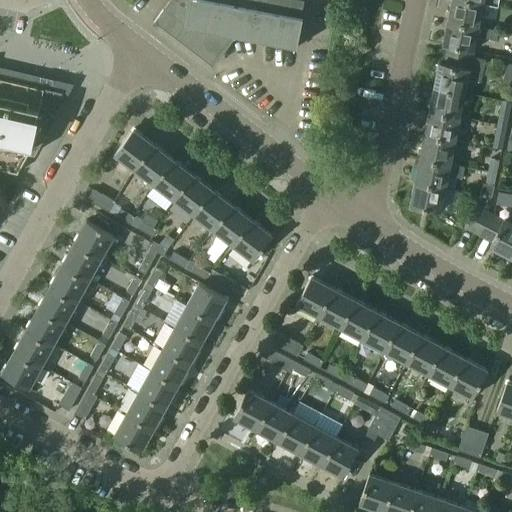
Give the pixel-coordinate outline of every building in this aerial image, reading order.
[(169,0),(154,21),(155,22),(157,19),(213,62),(224,47),(232,36),(295,48),(304,0),(169,0)] [(479,27),(483,3),(467,0),(452,0),(448,20),(479,27)] [(498,31),(479,27),(448,20),(443,45),(474,51),(477,36),(496,40),(498,31)] [(481,82),(485,59),(447,52),(445,64),(440,63),(435,87),(465,93),(468,79),(481,82)] [(0,168),(19,173),(30,152),(36,153),(46,135),(50,127),(45,125),(63,92),(0,77),(0,168)] [(460,116),(465,93),(435,87),(430,110),(460,116)] [(456,139),(460,116),(430,110),(425,133),(456,139)] [(506,126),(509,113),(500,111),(498,124),(506,126)] [(504,138),(506,126),(498,124),(495,136),(504,138)] [(133,168),(152,143),(133,128),(114,153),(133,168)] [(451,162),(456,139),(425,133),(421,156),(451,162)] [(153,183),(172,158),(152,143),(133,168),(153,183)] [(446,186),(451,162),(421,156),(416,180),(446,186)] [(173,198),(192,173),(172,158),(153,183),(173,198)] [(497,172),(499,160),(491,159),(488,170),(497,172)] [(494,185),(497,172),(488,170),(486,184),(494,185)] [(192,213),(211,188),(192,173),(173,198),(192,213)] [(441,211),(446,186),(416,180),(411,205),(441,211)] [(492,197),(494,185),(486,184),(481,183),(479,194),(492,197)] [(212,229),(231,204),(211,188),(192,213),(212,229)] [(111,212),(117,202),(94,189),(88,199),(111,212)] [(233,245),(252,219),(231,204),(212,229),(233,245)] [(476,233),(487,212),(476,206),(465,227),(476,233)] [(121,208),(117,215),(132,224),(136,217),(121,208)] [(106,251),(115,235),(120,225),(98,212),(92,223),(87,220),(79,235),(106,251)] [(511,257),(511,255),(511,222),(504,219),(504,220),(493,215),(482,236),(493,242),(490,246),(511,257)] [(272,235),(252,219),(233,245),(253,260),(272,235)] [(142,220),(138,227),(154,236),(158,229),(142,220)] [(94,273),(106,251),(79,235),(66,258),(94,273)] [(155,241),(151,248),(158,252),(164,255),(168,248),(155,241)] [(146,274),(158,252),(151,248),(139,270),(146,274)] [(174,252),(170,259),(186,268),(190,260),(174,252)] [(81,296),(94,273),(66,258),(53,281),(81,296)] [(236,282),(198,260),(192,271),(230,292),(236,282)] [(163,270),(156,267),(148,282),(155,286),(163,270)] [(318,315),(332,286),(311,275),(296,303),(318,315)] [(134,295),(142,280),(135,276),(127,291),(134,295)] [(68,319),(81,296),(53,281),(41,303),(68,319)] [(214,321),(227,297),(200,282),(187,305),(214,321)] [(341,327),(356,299),(332,286),(318,315),(341,327)] [(151,292),(144,288),(136,304),(143,308),(151,292)] [(122,317),(130,301),(123,297),(115,313),(122,317)] [(361,338),(376,310),(356,299),(341,327),(361,338)] [(55,343),(68,319),(41,303),(27,328),(55,343)] [(214,321),(187,305),(175,327),(202,342),(214,321)] [(139,314),(132,310),(124,326),(131,330),(139,314)] [(384,350),(399,322),(376,310),(361,338),(384,350)] [(110,338),(118,323),(111,319),(103,335),(110,338)] [(408,363),(423,334),(399,322),(384,350),(408,363)] [(190,364),(202,342),(175,327),(163,349),(190,364)] [(42,367),(55,343),(27,328),(14,351),(42,367)] [(127,335),(120,332),(111,347),(119,351),(127,335)] [(303,344),(280,332),(274,343),(297,355),(303,344)] [(429,374),(444,345),(423,334),(408,363),(429,374)] [(98,360),(106,344),(99,341),(91,356),(98,360)] [(451,385),(466,357),(444,345),(429,374),(451,385)] [(177,387),(190,364),(163,349),(150,371),(177,387)] [(294,361),(272,349),(266,359),(288,371),(290,368),(294,361)] [(30,388),(42,367),(14,351),(2,373),(30,388)] [(307,352),(303,359),(319,367),(323,360),(307,352)] [(107,373),(115,357),(108,353),(99,369),(107,373)] [(487,368),(466,357),(451,385),(472,397),(487,368)] [(306,376),(310,369),(294,361),(290,368),(306,376)] [(85,382),(94,366),(87,362),(78,378),(85,382)] [(345,372),(329,363),(325,370),(341,379),(345,372)] [(165,409),(177,387),(150,371),(138,393),(165,409)] [(332,381),(316,373),(312,380),(328,388),(332,381)] [(86,419),(107,381),(96,375),(75,413),(86,419)] [(351,375),(347,382),(363,391),(367,383),(351,375)] [(511,415),(511,382),(507,380),(497,410),(511,415)] [(70,410),(82,388),(72,382),(59,404),(70,410)] [(354,392),(338,384),(334,391),(350,400),(354,392)] [(373,387),(369,394),(385,402),(388,395),(373,387)] [(253,427),(268,399),(249,389),(234,417),(253,427)] [(165,409),(138,393),(126,415),(153,430),(165,409)] [(394,398),(391,405),(407,414),(410,407),(394,398)] [(276,439),(291,412),(268,399),(253,427),(276,439)] [(378,434),(390,412),(379,406),(367,429),(378,434)] [(416,410),(413,417),(429,425),(432,418),(416,410)] [(298,451),(313,424),(291,412),(276,439),(298,451)] [(388,440),(400,417),(390,412),(378,434),(388,440)] [(142,450),(153,430),(126,415),(115,435),(142,450)] [(321,464),(336,436),(313,424),(298,451),(321,464)] [(469,453),(477,428),(466,424),(458,449),(469,453)] [(488,432),(477,428),(469,453),(480,456),(488,432)] [(359,449),(336,436),(321,464),(344,476),(359,449)] [(422,452),(425,444),(408,438),(405,446),(422,452)] [(446,460),(449,452),(432,446),(429,454),(446,460)] [(469,468),(472,460),(455,454),(452,462),(469,468)] [(493,476),(496,468),(479,462),(476,470),(493,476)] [(511,482),(511,473),(502,470),(499,478),(511,482)] [(381,510),(391,480),(370,473),(360,503),(381,510)] [(386,511),(407,511),(416,489),(391,480),(381,510),(386,511)] [(434,511),(439,497),(416,489),(407,511),(434,511)] [(460,511),(463,505),(439,497),(434,511),(460,511)]
